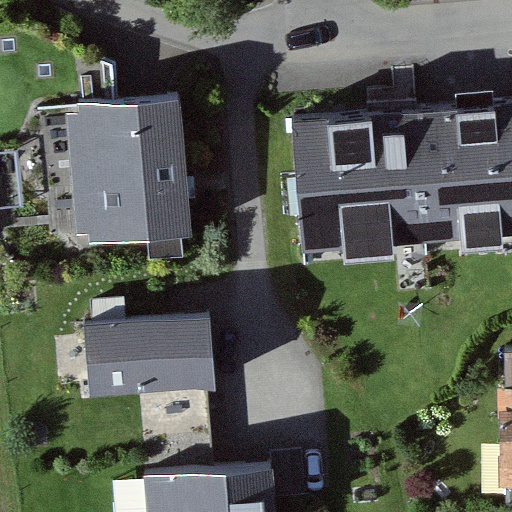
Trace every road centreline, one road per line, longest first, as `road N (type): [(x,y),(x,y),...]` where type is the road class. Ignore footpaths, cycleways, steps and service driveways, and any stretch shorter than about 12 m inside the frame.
road 1 (residential): [(235,44),(264,399)]
road 2 (residential): [(511,30),(329,36)]
road 3 (residential): [(235,44),(97,0)]
